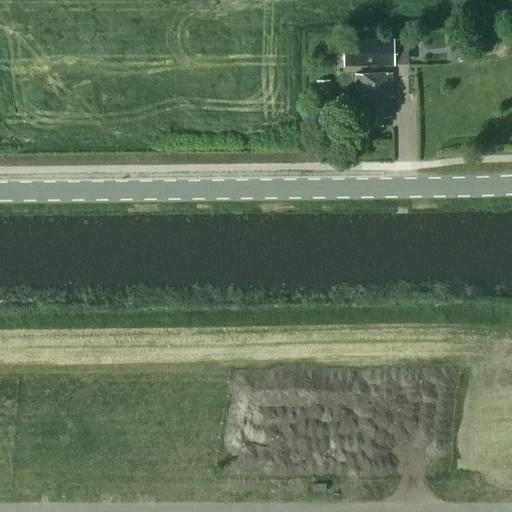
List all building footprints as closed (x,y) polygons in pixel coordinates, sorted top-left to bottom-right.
[(466,36),(456,37),(459,61),(468,60),(466,36)] [(345,65),(397,64),(396,37),(344,37),(345,65)] [(392,73),(356,74),(357,118),(365,118),(365,126),(383,126),(383,118),(391,117),(391,97),(393,97),(392,73)] [(329,103),(328,82),(315,82),(316,104),(329,103)] [(30,435),(30,445),(43,445),(43,453),(72,453),(72,390),(43,390),(43,435),(30,435)] [(72,453),(72,456),(102,456),(102,448),(115,448),(115,438),(102,438),(102,390),(72,390),(72,453)] [(135,436),(135,446),(148,446),(148,459),(179,459),(179,390),(148,390),(148,436),(135,436)]
